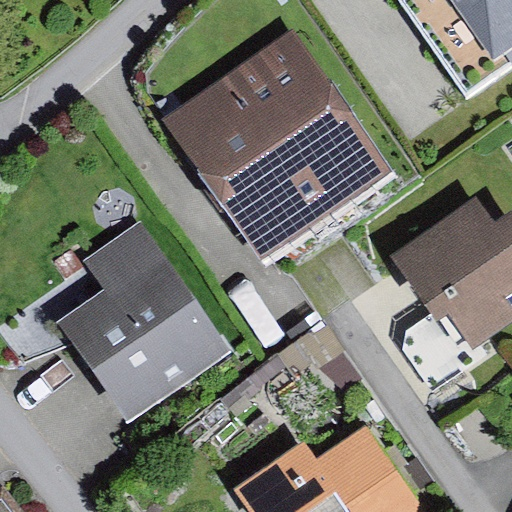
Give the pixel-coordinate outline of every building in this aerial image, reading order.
[(511,0),(389,0),(453,96),(511,56),(511,0)] [(292,31),(164,119),(262,258),(389,170),(292,31)] [(476,197),(390,257),(438,326),(452,316),(463,333),(474,348),(511,321),(511,214),(496,226),(476,197)] [(106,289),(57,324),(72,346),(127,423),(230,350),(140,224),(87,262),(106,289)] [(0,333),(24,363),(72,346),(57,324),(106,289),(87,262),(0,324),(0,333)] [(463,333),(414,366),(432,392),(481,359),(474,348),(463,333)] [(277,358),(222,401),(236,420),(254,406),(247,397),(284,368),(277,358)] [(306,443),(239,489),(254,511),(427,511),(369,428),(318,462),(306,443)] [(0,511),(20,511),(3,489),(0,491),(0,511)]
